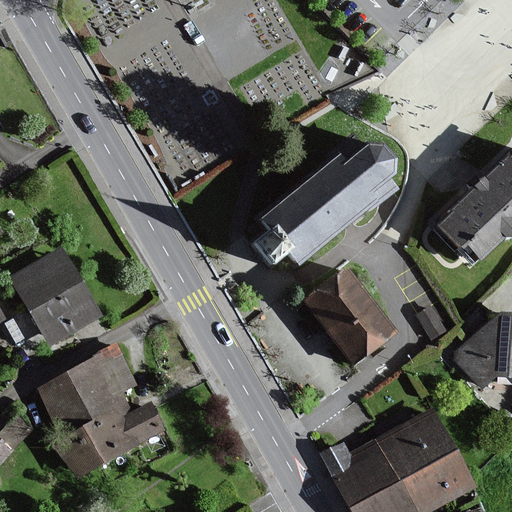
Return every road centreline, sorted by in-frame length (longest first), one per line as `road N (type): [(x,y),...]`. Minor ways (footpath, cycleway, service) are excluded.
road 1 (primary): [(191,296),(315,511)]
road 2 (residential): [(0,406),(20,387),(191,296)]
road 3 (primary): [(92,123),(191,296)]
road 4 (primary): [(20,0),(92,123)]
